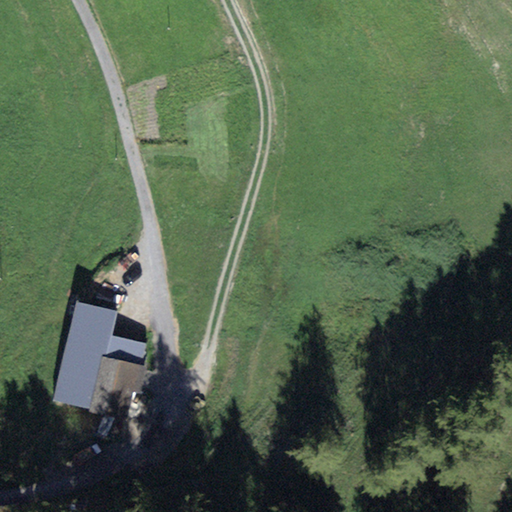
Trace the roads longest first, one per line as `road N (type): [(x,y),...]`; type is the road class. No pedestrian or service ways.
road 1 (track): [(159,415),(197,351),(258,164),(266,113),(229,0)]
road 2 (unclassified): [(76,0),(108,63),(133,143),(159,315),(159,415)]
road 3 (residential): [(159,415),(79,481),(0,497)]
